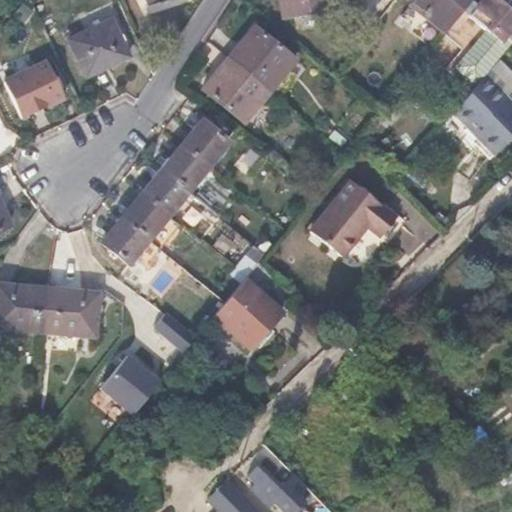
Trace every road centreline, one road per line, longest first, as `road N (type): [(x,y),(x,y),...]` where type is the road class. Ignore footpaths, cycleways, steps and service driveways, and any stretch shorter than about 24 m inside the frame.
road 1 (residential): [(511,196),(193,494)]
road 2 (residential): [(216,0),(144,111),(57,217)]
